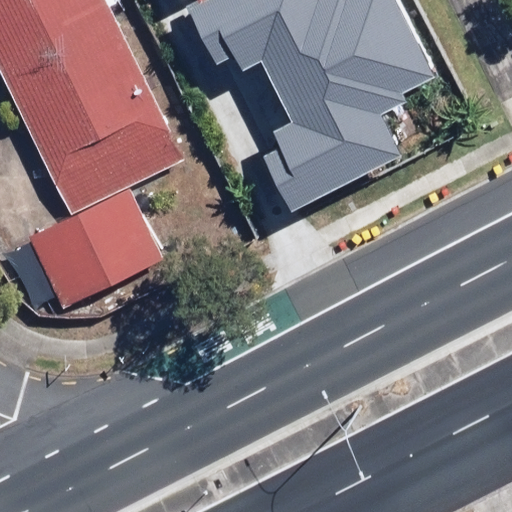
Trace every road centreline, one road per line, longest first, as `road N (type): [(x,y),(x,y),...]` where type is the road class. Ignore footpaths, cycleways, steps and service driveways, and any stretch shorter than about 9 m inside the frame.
road 1 (primary): [(0,498),(511,231)]
road 2 (primary): [(511,401),(295,511)]
